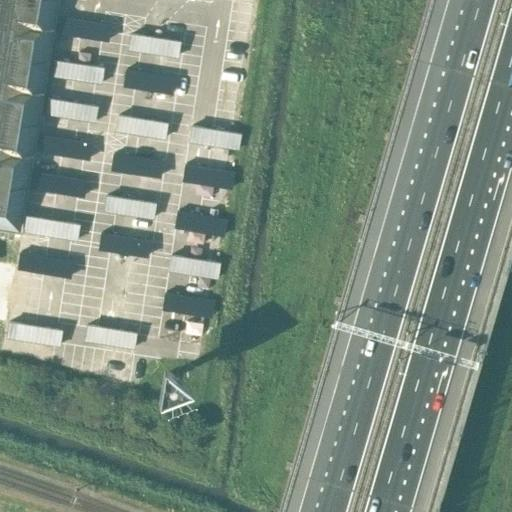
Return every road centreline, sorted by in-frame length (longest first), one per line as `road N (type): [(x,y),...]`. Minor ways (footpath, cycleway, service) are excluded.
road 1 (motorway): [(477,0),(327,511)]
road 2 (motorway): [(376,511),(511,49)]
